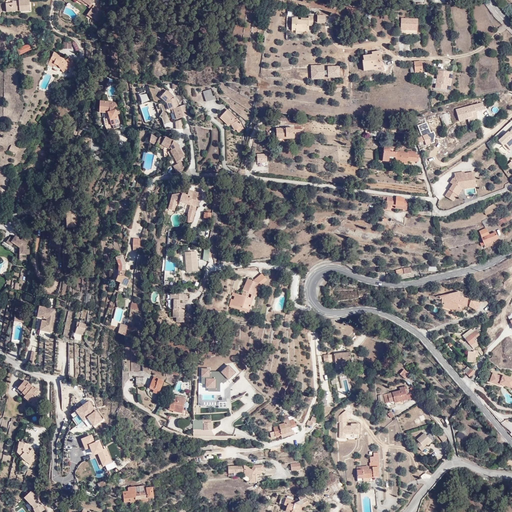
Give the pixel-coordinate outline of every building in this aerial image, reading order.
[(19,0),(14,0),(13,3),(7,3),(7,11),(20,10),(20,12),(32,11),(30,0),(19,0)] [(77,0),(79,1),(78,2),(83,5),(83,4),(88,8),(87,9),(90,10),(86,15),(96,23),(102,10),(94,5),(93,6),(91,4),(90,4),(93,0),(77,0)] [(371,11),(365,10),(363,21),(369,23),(371,11)] [(325,15),(317,15),(317,23),(325,23),(325,15)] [(305,29),(309,29),(309,26),(314,25),(314,17),(310,16),(310,18),(310,20),(301,20),(299,20),(299,18),(293,18),(292,28),(297,28),(296,31),(305,32),(305,29)] [(417,21),(400,20),(399,33),(417,33),(417,21)] [(29,46),(18,50),(20,55),(31,51),(30,49),(32,48),(31,45),(29,46)] [(363,67),(374,67),(374,65),(381,65),(381,58),(383,58),(382,48),(373,48),(373,52),(365,52),(365,56),(363,56),(363,67)] [(55,51),(52,61),(57,63),(63,65),(69,71),(79,60),(73,54),(69,58),(66,57),(67,55),(55,51)] [(421,72),(421,62),(410,62),(411,72),(421,72)] [(311,79),(327,79),(327,70),(325,71),(325,65),(310,65),(311,79)] [(327,66),(327,78),(340,78),(340,66),(327,66)] [(447,90),(447,84),(446,84),(447,77),(449,77),(449,71),(438,70),(436,89),(447,90)] [(178,106),(176,99),(166,89),(159,96),(167,104),(169,111),(174,110),(176,117),(187,114),(184,105),(178,106)] [(212,98),(210,91),(202,93),(205,103),(215,100),(214,97),(212,98)] [(139,95),(141,103),(148,101),(146,93),(139,95)] [(114,108),(114,100),(101,100),(100,108),(107,108),(107,112),(112,125),(113,124),(114,129),(121,126),(120,122),(122,121),(119,112),(121,111),(119,108),(118,108),(114,108)] [(481,105),(455,111),(457,123),(475,119),(474,114),(483,113),(481,105)] [(241,122),(230,113),(221,117),(228,123),(231,126),(235,130),(236,130),(243,126),(241,122)] [(444,126),(448,124),(444,113),(440,114),(444,126)] [(228,123),(221,117),(219,120),(227,125),(228,123)] [(303,128),(294,128),(289,129),(289,126),(276,126),(276,137),(294,136),(294,135),(303,134),(303,128)] [(511,130),(509,133),(508,132),(499,142),(507,151),(511,145),(511,130)] [(384,133),(371,131),(370,135),(374,136),(374,139),(382,140),(384,133)] [(150,134),(149,142),(163,149),(163,156),(165,156),(167,151),(169,150),(176,163),(172,165),(176,172),(184,167),(180,159),(184,156),(177,144),(173,140),(164,136),(163,138),(159,136),(158,138),(150,134)] [(427,135),(415,140),(418,150),(425,147),(426,151),(432,148),(427,135)] [(9,151),(10,151),(16,153),(19,147),(12,145),(9,151)] [(391,151),(391,148),(384,148),(383,161),(390,161),(390,156),(396,157),(395,162),(407,163),(407,160),(418,161),(419,154),(415,154),(416,151),(408,151),(407,152),(391,151)] [(256,154),(257,163),(267,163),(266,153),(256,154)] [(458,174),(455,178),(452,183),(454,184),(445,196),(450,199),(454,194),(457,196),(461,190),(461,187),(477,187),(476,175),(467,175),(467,174),(458,174)] [(185,218),(188,217),(188,222),(193,221),(199,201),(200,201),(201,200),(202,200),(206,194),(198,189),(197,191),(195,191),(193,196),(189,194),(190,193),(183,189),(179,191),(178,193),(173,194),(169,209),(176,211),(177,206),(178,207),(180,202),(180,204),(187,206),(187,204),(189,205),(186,210),(185,218)] [(387,197),(386,201),(386,204),(395,206),(395,205),(397,205),(398,205),(403,206),(404,205),(407,206),(408,199),(405,199),(405,197),(396,196),(396,199),(387,197)] [(497,208),(494,203),(484,208),(487,214),(497,208)] [(76,210),(61,211),(62,225),(65,225),(65,227),(77,227),(76,210)] [(498,226),(511,218),(509,214),(496,222),(498,226)] [(481,219),(485,226),(490,224),(487,217),(481,219)] [(488,235),(486,228),(478,231),(485,247),(492,245),(490,241),(497,238),(495,232),(488,235)] [(20,247),(20,253),(28,253),(30,254),(30,247),(28,247),(28,240),(22,237),(21,238),(14,234),(13,237),(8,234),(4,242),(15,249),(17,246),(20,247)] [(14,251),(15,249),(4,242),(2,244),(14,251)] [(199,269),(198,251),(187,252),(189,271),(199,269)] [(117,273),(114,281),(127,285),(129,276),(124,275),(125,263),(122,255),(115,257),(118,263),(117,273)] [(256,298),(254,297),(248,296),(249,292),(255,294),(259,282),(249,278),(242,294),(238,293),(234,304),(252,309),(256,298)] [(444,294),(441,307),(464,313),(468,298),(459,296),(458,297),(444,294)] [(181,325),(183,312),(180,312),(181,306),(177,306),(178,303),(186,303),(186,297),(169,295),(169,302),(172,302),(169,319),(174,320),(173,324),(181,325)] [(481,306),(473,302),(470,307),(476,314),(481,306)] [(38,306),(36,315),(36,316),(46,318),(45,320),(41,319),(39,329),(51,332),(56,308),(38,304),(38,306)] [(346,340),(358,348),(367,335),(345,320),(336,333),(346,340)] [(77,322),(74,333),(83,335),(85,324),(77,322)] [(126,338),(125,326),(119,324),(116,334),(126,338)] [(461,338),(462,341),(467,346),(472,342),(470,340),(476,335),(476,334),(477,333),(477,330),(474,328),(472,330),(471,328),(468,330),(468,329),(459,335),(461,338)] [(37,352),(31,350),(29,359),(35,360),(37,352)] [(470,352),(464,351),(463,362),(472,363),(472,357),(474,357),(475,350),(474,351),(470,350),(470,352)] [(350,353),(349,353),(349,352),(324,354),(324,356),(323,356),(324,364),(329,363),(329,360),(335,360),(335,365),(335,368),(335,370),(342,369),(341,364),(351,363),(350,353)] [(464,366),(459,371),(466,377),(471,372),(464,366)] [(179,370),(172,367),(170,374),(177,376),(179,370)] [(511,378),(504,376),(493,372),(490,382),(501,386),(501,384),(511,388),(511,378)] [(159,378),(159,377),(157,377),(156,380),(153,379),(149,388),(154,389),(153,392),(159,394),(164,380),(159,378)] [(26,381),(23,378),(16,387),(21,389),(20,391),(24,394),(22,396),(28,401),(30,400),(34,402),(39,395),(37,393),(38,391),(37,390),(39,387),(35,385),(34,385),(28,380),(26,381)] [(405,391),(403,387),(403,386),(401,383),(396,384),(397,388),(396,388),(396,389),(384,395),(381,395),(383,405),(391,403),(391,405),(409,400),(408,395),(410,394),(408,389),(405,391)] [(214,390),(200,391),(201,407),(215,406),(214,390)] [(175,408),(184,409),(186,397),(177,396),(177,399),(173,398),(171,398),(169,410),(174,411),(175,408)] [(89,401),(74,411),(76,415),(71,419),(76,426),(68,430),(74,438),(102,420),(89,401)] [(308,420),(307,425),(311,426),(313,422),(316,422),(317,417),(312,416),(310,421),(308,420)] [(289,419),(284,419),(285,423),(279,424),(280,426),(274,427),(275,431),(271,432),(271,437),(281,434),(287,433),(288,435),(294,433),(293,430),(291,430),(291,428),(290,425),(294,424),(293,420),(289,421),(289,419)] [(211,420),(202,420),(202,425),(201,425),(201,430),(204,430),(204,432),(211,431),(211,420)] [(456,435),(461,439),(465,435),(459,431),(456,435)] [(433,436),(434,436),(440,443),(444,440),(437,432),(433,436)] [(421,434),(413,440),(415,443),(412,446),(419,452),(422,449),(420,448),(423,445),(424,446),(429,442),(421,434)] [(91,435),(80,439),(85,454),(88,453),(96,474),(103,472),(102,467),(112,464),(106,448),(102,449),(99,441),(94,442),(91,435)] [(18,440),(17,446),(23,447),(21,456),(30,464),(38,455),(33,452),(30,449),(28,447),(29,443),(26,442),(27,438),(22,437),(21,441),(18,440)] [(370,461),(378,460),(378,452),(372,452),(373,456),(369,456),(370,461)] [(379,467),(378,460),(370,461),(370,467),(373,467),(373,469),(368,470),(367,466),(361,466),(361,470),(355,470),(356,481),(362,481),(362,483),(374,482),(373,476),(378,476),(378,467),(379,467)] [(243,467),(225,467),(224,475),(240,474),(243,477),(243,483),(253,483),(252,474),(261,473),(260,465),(249,465),(248,469),(243,467)] [(136,503),(136,502),(136,499),(148,497),(153,497),(152,487),(147,487),(147,489),(145,489),(144,486),(128,487),(128,492),(124,492),(125,502),(130,501),(131,503),(136,503)] [(39,499),(31,491),(24,497),(31,505),(35,511),(42,511),(45,510),(39,499)] [(371,506),(375,504),(375,502),(372,496),(371,496),(369,492),(365,493),(366,496),(371,506)] [(308,501),(304,493),(299,496),(300,499),(294,501),(294,503),(291,503),(291,498),(286,497),(284,505),(287,506),(286,511),(292,511),(299,511),(301,507),(302,507),(303,505),(308,501)]
